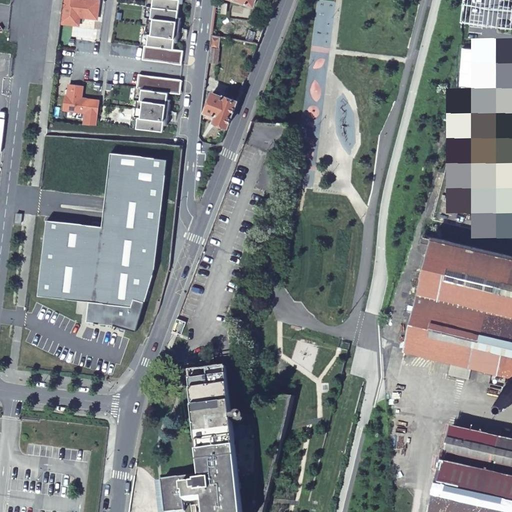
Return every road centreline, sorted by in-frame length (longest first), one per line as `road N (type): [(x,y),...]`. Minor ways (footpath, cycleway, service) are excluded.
road 1 (residential): [(0,270),(34,0)]
road 2 (tertiary): [(285,0),(198,231)]
road 3 (residential): [(207,0),(191,161),(189,216),(198,231)]
road 4 (tertiary): [(198,231),(133,409)]
road 5 (residential): [(0,390),(133,409)]
